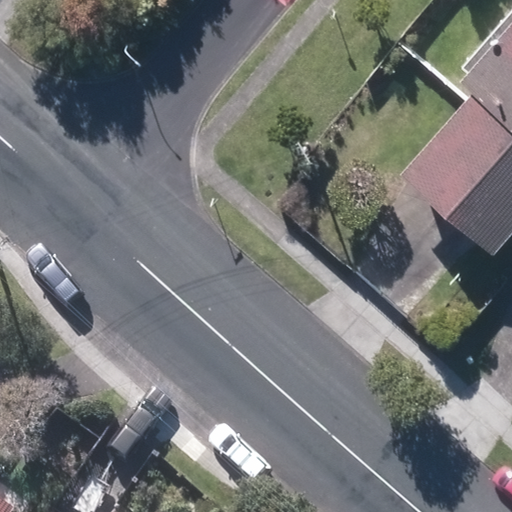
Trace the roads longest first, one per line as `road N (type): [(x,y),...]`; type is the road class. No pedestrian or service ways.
road 1 (secondary): [(84,201),(432,511)]
road 2 (residential): [(84,201),(254,0)]
